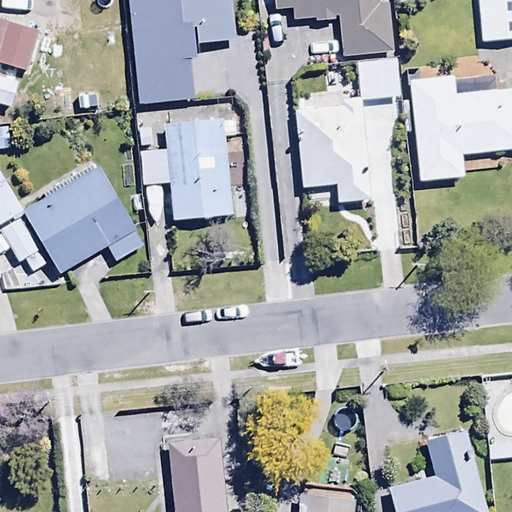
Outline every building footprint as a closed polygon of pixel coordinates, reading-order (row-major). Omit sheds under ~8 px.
[(130,0),(137,108),(193,105),(191,59),(197,59),(197,46),(234,44),(231,0),(130,0)] [(377,7),(376,0),(275,0),(277,11),(293,10),(294,24),(341,20),(343,58),(392,54),(389,6),(377,7)] [(511,0),(477,0),(480,46),(511,43),(511,0)] [(0,70),(24,78),(38,34),(0,22),(0,70)] [(303,111),(295,111),(303,192),(336,189),(338,206),(370,203),(361,102),(401,99),(397,62),(356,66),(359,100),(348,101),(347,94),(302,98),(303,111)] [(454,80),(410,84),(420,184),(467,179),(464,156),(511,151),(511,91),(456,98),(454,80)] [(98,88),(76,89),(78,113),(100,111),(98,88)] [(230,189),(225,119),(165,123),(167,151),(138,154),(140,188),(171,186),(173,222),(224,219),(224,223),(246,222),(243,188),(230,189)] [(8,129),(0,130),(0,153),(11,152),(8,129)] [(61,277),(107,250),(115,264),(143,247),(98,171),(24,214),(61,277)] [(0,227),(24,214),(0,173),(0,227)] [(38,252),(19,221),(0,231),(0,247),(5,245),(17,265),(38,252)] [(488,511),(465,429),(424,440),(435,477),(389,490),(395,511),(488,511)] [(175,511),(226,511),(222,442),(171,446),(175,511)] [(353,511),(355,499),(301,492),(298,511),(353,511)]
